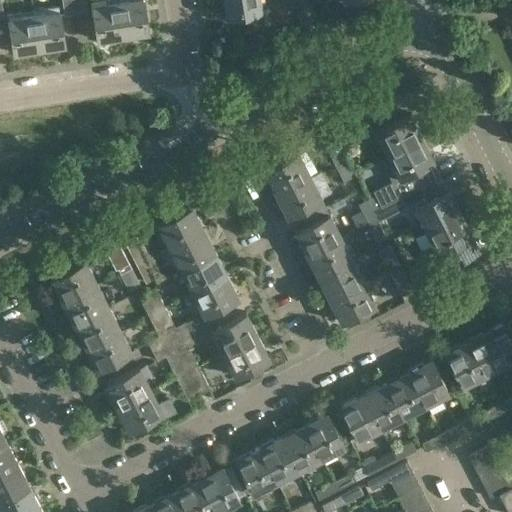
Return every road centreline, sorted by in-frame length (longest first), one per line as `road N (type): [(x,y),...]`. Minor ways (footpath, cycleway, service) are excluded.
road 1 (residential): [(76,492),(511,269)]
road 2 (tertiary): [(196,140),(398,42),(416,42)]
road 3 (tertiary): [(0,239),(196,140)]
road 4 (residential): [(0,94),(184,67)]
road 5 (tertiary): [(511,189),(440,53),(416,42)]
road 6 (residential): [(76,492),(0,338)]
